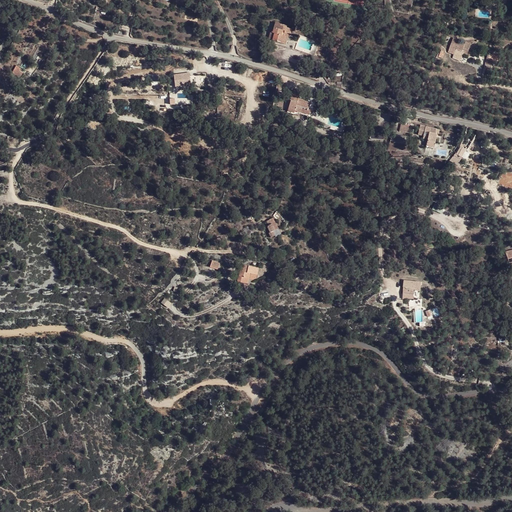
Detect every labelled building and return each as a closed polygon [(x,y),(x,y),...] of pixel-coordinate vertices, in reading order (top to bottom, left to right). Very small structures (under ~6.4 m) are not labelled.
[(287,35),(289,35),(291,28),(287,27),(287,26),(276,22),(273,31),(275,32),(272,40),(279,43),(282,44),(285,34),(287,35)] [(452,38),(448,51),(456,54),(456,51),(467,54),(470,43),(452,38)] [(294,68),(295,70),(299,75),(303,72),(298,65),(294,68)] [(14,66),(7,75),(12,78),(14,76),(15,76),(18,71),(20,70),(14,66)] [(22,73),(18,71),(15,76),(14,76),(12,78),(16,81),(22,73)] [(300,107),(299,110),(310,114),(313,105),(308,104),(309,101),(300,98),(300,100),(295,98),(297,91),(289,89),(286,98),(289,99),(286,108),(293,110),(293,108),(294,105),(300,107)] [(193,103),(192,92),(169,93),(170,105),(193,103)] [(425,137),(424,140),(432,142),(435,132),(433,131),(434,126),(418,122),(416,131),(421,133),(426,134),(425,137)] [(366,137),(381,140),(382,132),(375,131),(375,129),(369,128),(369,130),(368,130),(366,137)] [(404,143),(405,136),(395,135),(394,142),(404,143)] [(465,154),(459,149),(456,154),(461,159),(465,154)] [(276,229),(273,223),(272,224),(267,226),(270,232),(269,233),(271,238),(276,235),(274,231),(276,229)] [(210,260),(209,268),(218,269),(219,262),(210,260)] [(241,271),(251,274),(258,276),(260,269),(243,264),(241,271)] [(248,283),(251,274),(241,271),(240,275),(239,275),(238,280),(248,283)] [(417,287),(407,284),(403,292),(412,298),(417,287)] [(161,302),(169,308),(173,303),(165,297),(161,302)]
